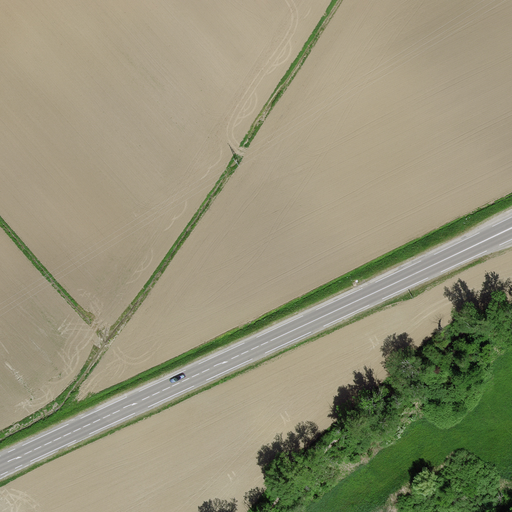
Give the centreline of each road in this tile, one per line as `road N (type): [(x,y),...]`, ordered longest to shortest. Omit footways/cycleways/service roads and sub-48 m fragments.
road 1 (primary): [(0,465),(511,227)]
road 2 (track): [(269,511),(309,464),(455,339),(511,315)]
